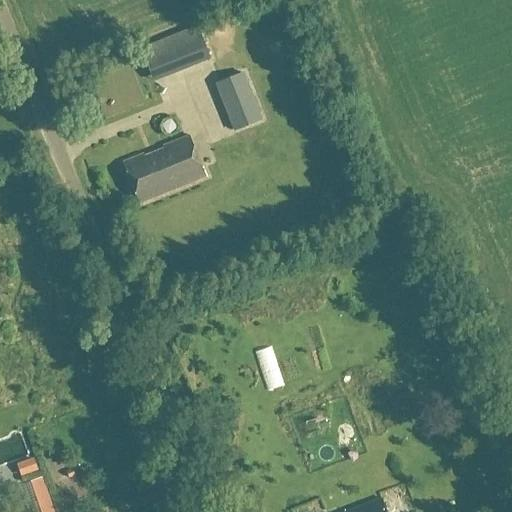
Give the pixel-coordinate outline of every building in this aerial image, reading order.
[(210,60),(197,27),(140,49),(154,82),(210,60)] [(263,120),(244,73),(214,84),(233,132),(263,120)] [(123,164),(139,205),(206,177),(190,137),(123,164)] [(53,511),(41,478),(30,482),(39,511),(53,511)] [(436,511),(431,490),(399,498),(402,511),(436,511)] [(386,511),(381,499),(347,511),(386,511)]
